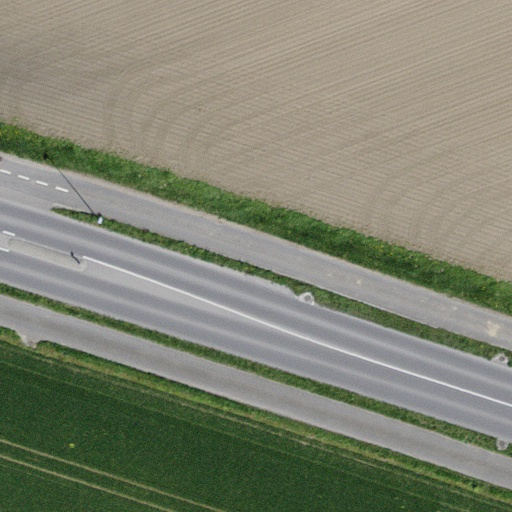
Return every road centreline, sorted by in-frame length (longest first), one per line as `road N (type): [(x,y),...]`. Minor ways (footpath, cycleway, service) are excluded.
road 1 (track): [(0,308),(511,478)]
road 2 (track): [(511,335),(0,170)]
road 3 (primary): [(0,244),(511,403)]
